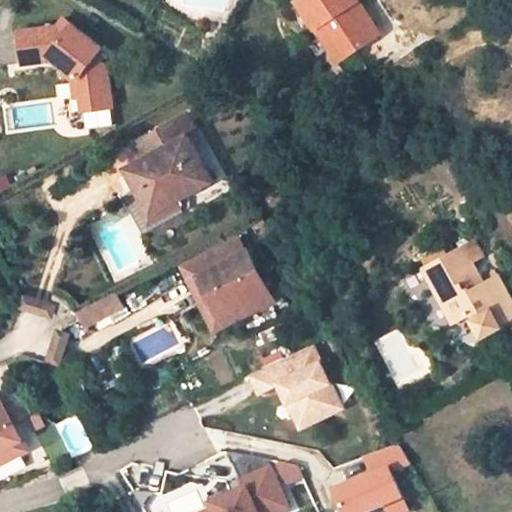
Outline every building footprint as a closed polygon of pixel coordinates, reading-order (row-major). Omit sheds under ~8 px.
[(303,0),(321,27),(328,23),(349,53),(356,47),(380,30),(359,0),(303,0)] [(41,53),(49,47),(73,73),(70,76),(70,89),(78,90),(77,107),(107,108),(108,72),(93,55),(101,48),(68,13),(60,21),(27,18),(24,51),(41,53)] [(328,23),(321,27),(341,58),(349,53),(328,23)] [(349,53),(341,58),(347,64),(351,68),(355,70),(360,70),(365,69),(369,67),(356,47),(349,53)] [(135,141),(144,159),(129,167),(140,188),(151,209),(177,195),(178,197),(211,178),(188,135),(197,130),(188,113),(135,141)] [(140,188),(129,193),(149,228),(158,223),(151,209),(140,188)] [(178,197),(177,195),(151,209),(158,223),(185,209),(178,197)] [(475,239),(426,266),(441,293),(456,320),(473,311),(477,316),(493,308),(501,322),(511,316),(511,301),(497,274),(485,281),(473,260),(483,255),(475,239)] [(248,250),(201,274),(221,313),(267,288),(248,250)] [(201,274),(188,281),(209,319),(221,313),(201,274)] [(272,298),(267,288),(221,313),(209,319),(214,329),(272,298)] [(126,306),(117,291),(80,311),(87,326),(126,306)] [(29,292),(23,306),(54,318),(60,304),(29,292)] [(441,293),(435,296),(450,324),(456,320),(441,293)] [(493,308),(477,316),(475,317),(484,334),(502,324),(501,322),(493,308)] [(66,365),(72,332),(56,329),(50,362),(66,365)] [(280,380),(302,425),(342,405),(312,342),(251,372),(260,390),(280,380)] [(0,465),(29,450),(0,393),(0,465)] [(409,419),(422,413),(417,404),(404,411),(409,419)] [(365,457),(376,480),(366,485),(364,480),(336,493),(344,511),(374,511),(387,506),(389,511),(405,511),(409,510),(392,471),(411,463),(400,444),(365,457)] [(230,452),(243,479),(273,466),(270,460),(230,452)] [(284,511),(292,509),(283,488),(306,478),(300,466),(281,462),(273,466),(243,479),(248,490),(235,496),(231,489),(211,498),(216,509),(209,511),(284,511)] [(198,487),(173,496),(178,511),(190,511),(205,507),(198,487)]
